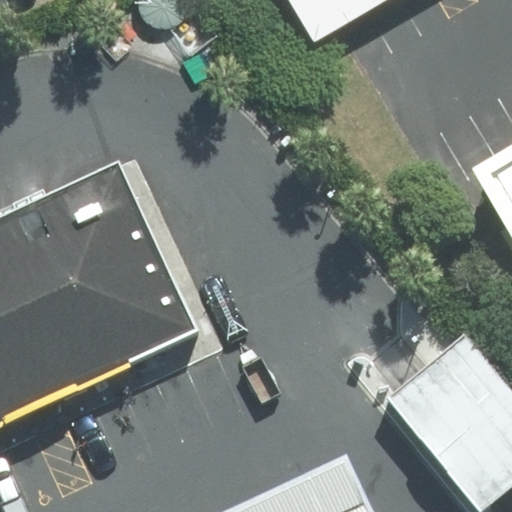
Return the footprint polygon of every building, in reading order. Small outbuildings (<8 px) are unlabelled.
[(275,0),(296,37),(362,0),(275,0)] [(511,172),(472,197),(511,260),(511,172)] [(0,234),(0,443),(196,355),(117,182),(0,234)] [(511,399),(462,342),(384,410),(472,511),(497,511),(511,499),(511,399)] [(359,511),(341,473),(257,511),(359,511)]
